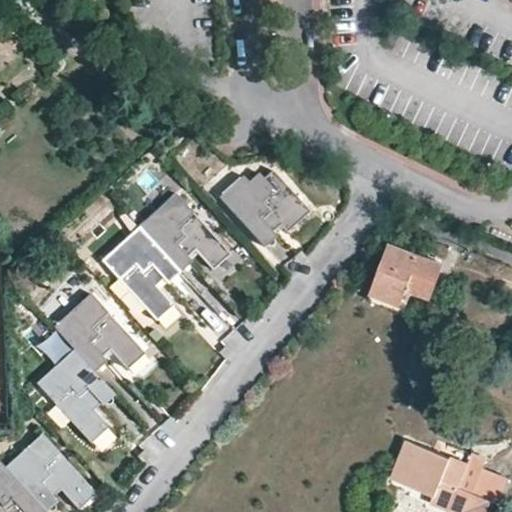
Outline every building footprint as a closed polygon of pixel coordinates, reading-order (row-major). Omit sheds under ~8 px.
[(309,212),(272,171),(263,179),(258,174),(248,183),(242,176),(218,198),(264,248),(277,236),(272,232),(279,225),(287,233),(309,212)] [(230,255),(176,194),(139,227),(180,273),(192,262),(187,256),(194,250),(213,270),(230,255)] [(338,213),(322,206),(317,217),(332,225),(338,213)] [(180,273),(139,227),(101,261),(156,321),(173,306),(155,286),(163,280),(167,285),(180,273)] [(441,262),(390,242),(379,274),(374,272),(369,288),(377,290),(375,293),(400,302),(407,286),(429,295),(441,262)] [(307,257),(301,251),(293,257),(301,265),(307,257)] [(145,354),(91,293),(53,327),(73,350),(94,373),(107,361),(102,357),(110,350),(127,369),(145,354)] [(257,320),(251,314),(244,321),(251,328),(257,320)] [(232,353),(226,346),(218,353),(226,360),(232,353)] [(94,373),(73,350),(36,383),(90,444),(108,428),(93,411),(100,404),(102,406),(114,396),(94,373)] [(134,381),(152,367),(144,357),(127,372),(134,381)] [(176,424),(170,417),(162,425),(169,431),(176,424)] [(42,434),(4,467),(44,511),(46,511),(58,502),(53,497),(60,491),(78,510),(96,494),(42,434)] [(502,499),(509,480),(481,469),(485,459),(470,453),(466,464),(405,440),(390,480),(433,496),(431,502),(455,511),(486,511),(493,495),(502,499)] [(150,456),(144,450),(137,457),(144,464),(150,456)] [(44,511),(4,467),(0,462),(0,511),(44,511)]
